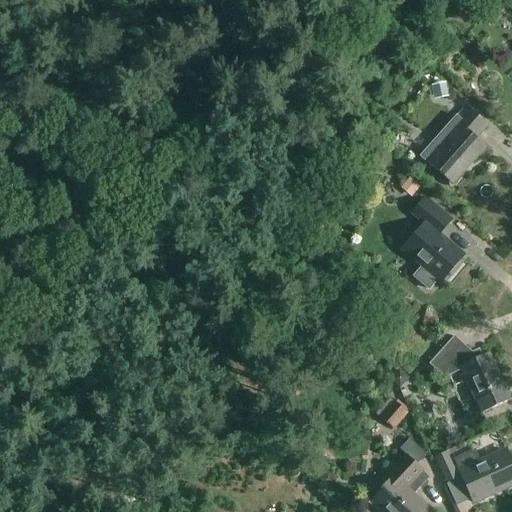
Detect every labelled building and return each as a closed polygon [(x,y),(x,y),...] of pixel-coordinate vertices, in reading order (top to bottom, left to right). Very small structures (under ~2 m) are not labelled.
[(445,85),(431,87),(433,101),(448,98),(445,85)] [(475,141),(486,129),(465,110),(453,123),(457,127),(426,162),(452,186),(485,150),(475,141)] [(409,180),(401,190),(411,198),(419,188),(409,180)] [(421,223),(399,249),(422,269),(416,276),(417,280),(426,288),(430,287),(436,280),(441,284),(463,257),(439,236),(450,223),(424,201),(412,215),(421,223)] [(483,416),(511,401),(511,397),(491,356),(477,360),(474,354),(456,337),(430,366),(443,378),(460,370),(483,416)] [(392,399),(377,415),(394,431),(408,415),(392,399)] [(406,456),(408,458),(418,467),(427,457),(411,441),(401,451),(406,456)] [(480,465),(475,452),(456,460),(475,505),(511,488),(511,463),(508,453),(480,465)] [(434,458),(446,485),(458,479),(446,453),(434,458)] [(368,503),(372,507),(377,511),(429,511),(408,491),(425,474),(418,467),(408,458),(406,456),(377,486),(381,490),(368,503)] [(336,482),(327,473),(318,482),(327,491),(336,482)] [(358,495),(349,496),(349,507),(358,507),(358,495)]
